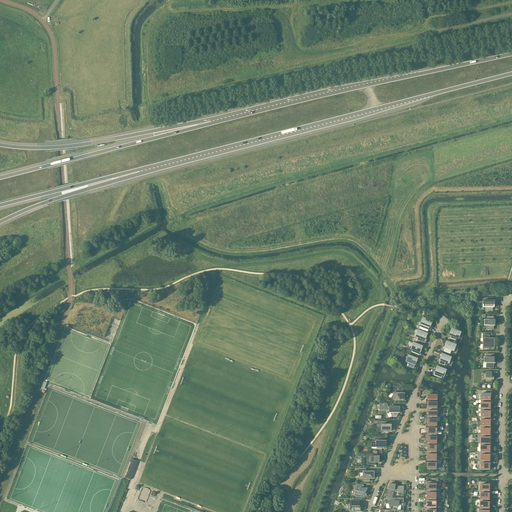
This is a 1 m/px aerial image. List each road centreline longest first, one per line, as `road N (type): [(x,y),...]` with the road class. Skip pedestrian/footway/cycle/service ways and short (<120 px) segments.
road 1 (motorway): [(139,170),(511,73)]
road 2 (motorway): [(511,54),(211,123)]
road 3 (motorway): [(211,123),(0,178)]
road 4 (motorway): [(211,123),(60,147),(0,144)]
road 5 (motorway): [(0,222),(139,170)]
road 6 (motorway): [(0,204),(139,170)]
